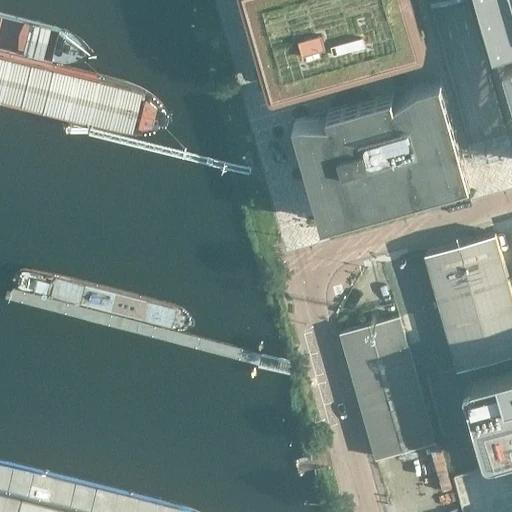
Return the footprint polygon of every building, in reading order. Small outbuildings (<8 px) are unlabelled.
[(428,40),(428,39),(416,0),(247,0),(271,82),(271,83),(272,84),(272,85),(273,86),(274,86),(275,87),(276,87),(278,87),(279,87),(424,45),(425,45),(426,44),(427,43),(427,42),(428,41),(428,40)] [(511,0),(493,0),(504,37),(503,38),(504,39),(510,37),(511,36),(511,0)] [(456,184),(427,82),(419,84),(396,99),(394,90),(372,97),(329,109),(328,109),(330,118),(308,117),(302,117),(295,119),(294,119),(303,151),(310,149),(313,160),(316,170),(313,170),(315,191),(324,222),(456,184)] [(505,265),(496,233),(495,232),(426,251),(427,253),(458,367),(511,351),(511,291),(508,276),(506,270),(505,265)] [(345,277),(340,278),(342,287),(348,285),(345,277)] [(418,378),(399,314),(358,325),(341,330),(350,363),(350,364),(356,363),(357,367),(358,372),(353,373),(359,393),(377,456),(435,440),(418,378)] [(357,394),(359,393),(353,373),(358,372),(357,367),(356,363),(350,364),(350,363),(348,363),(357,394)] [(511,366),(472,377),(470,378),(468,379),(467,381),(466,382),(466,384),(466,386),(485,455),(485,456),(486,457),(488,459),(489,459),(492,460),(493,460),(494,460),(511,454),(511,366)] [(511,511),(511,459),(454,476),(455,480),(463,511),(511,511)]
